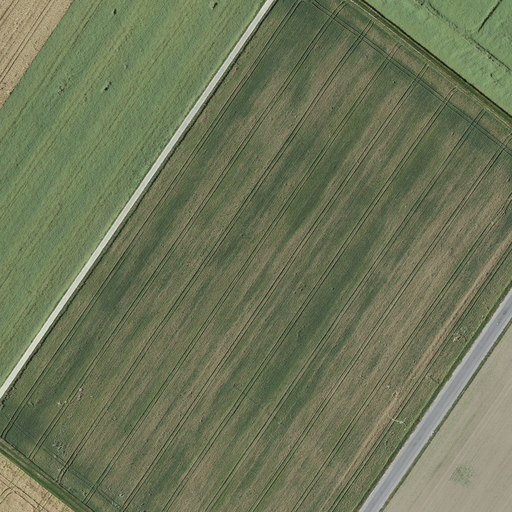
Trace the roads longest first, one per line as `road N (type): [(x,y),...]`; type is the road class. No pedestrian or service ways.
road 1 (track): [(268,0),(0,388)]
road 2 (tertiary): [(511,301),(367,511)]
